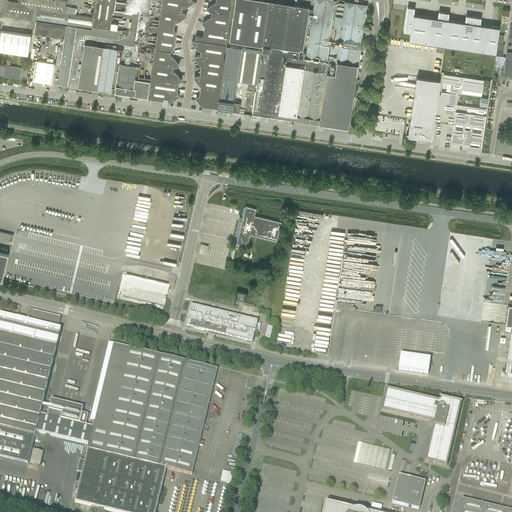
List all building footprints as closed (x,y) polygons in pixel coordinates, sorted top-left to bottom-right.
[(35,20),(67,25),(77,27),(91,29),(91,26),(92,17),(74,14),(75,8),(69,7),(69,8),(65,8),(66,0),(7,0),(5,16),(35,20)] [(95,0),(93,17),(92,26),(110,29),(114,0),(95,0)] [(163,0),(162,9),(182,12),(182,7),(185,8),(193,1),(192,0),(163,0)] [(211,13),(230,16),(232,1),(222,0),(215,0),(216,2),(207,8),(209,11),(212,12),(211,13)] [(252,114),(295,120),(305,58),(306,52),(302,51),(301,57),(298,57),(300,49),(302,50),(309,7),(268,1),(269,1),(268,3),(263,3),(263,0),(261,0),(235,0),(229,41),(262,46),(261,51),(261,52),(252,114)] [(349,121),(349,120),(345,119),(352,103),(352,102),(358,64),(367,5),(347,2),(344,1),(337,0),(335,0),(313,0),(314,2),(305,58),(295,120),(295,121),(296,121),(296,120),(307,122),(318,124),(319,124),(326,125),(348,128),(349,121)] [(407,7),(404,31),(410,32),(409,41),(495,54),(499,27),(480,24),(481,18),(466,15),(465,22),(448,19),(449,13),(439,11),(438,18),(413,14),(414,8),(407,7)] [(162,9),(159,25),(174,27),(175,21),(178,22),(186,15),(184,12),(182,12),(162,9)] [(204,26),(227,30),(230,16),(211,13),(211,16),(202,23),(204,26)] [(61,65),(58,85),(67,86),(68,81),(73,44),(74,44),(76,33),(76,31),(77,27),(67,25),(61,65)] [(159,25),(156,49),(171,51),(173,51),(176,31),(174,31),(174,27),(159,25)] [(195,39),(225,44),(227,30),(204,26),(203,36),(195,35),(195,39)] [(0,37),(0,50),(28,55),(31,35),(1,31),(0,37)] [(200,55),(223,59),(225,44),(195,39),(192,41),(198,50),(201,50),(200,55)] [(117,48),(83,44),(77,87),(111,92),(117,48)] [(505,57),(503,75),(511,76),(511,45),(507,44),(505,57)] [(222,78),(227,46),(226,46),(224,59),(223,59),(200,55),(198,55),(195,57),(201,66),(200,75),(222,78)] [(217,108),(232,111),(242,49),(227,46),(222,78),(219,94),(217,108)] [(156,49),(153,64),(173,66),(176,67),(179,65),(172,56),(170,56),(171,51),(156,49)] [(242,49),(232,111),(239,112),(240,102),(238,102),(237,103),(233,102),(236,87),(240,87),(241,81),(249,82),(244,112),(245,113),(251,115),(251,117),(252,117),(252,114),(261,52),(261,51),(242,49)] [(35,61),(32,81),(33,81),(37,81),(47,83),(52,84),(55,64),(50,63),(41,61),(35,61)] [(0,75),(3,75),(3,76),(19,78),(20,68),(0,64),(0,75)] [(114,93),(135,96),(136,87),(133,86),(134,79),(136,66),(122,64),(119,84),(116,83),(114,93)] [(153,64),(151,79),(179,83),(179,82),(181,80),(175,71),(173,71),(173,66),(153,64)] [(20,73),(19,78),(26,79),(29,65),(25,65),(25,68),(20,67),(20,68),(20,73)] [(200,86),(200,91),(219,94),(222,78),(200,75),(197,75),(194,77),(200,86)] [(442,83),(441,91),(449,92),(461,94),(481,96),(482,93),(483,84),(484,80),(464,77),(459,77),(444,75),(443,78),(442,83)] [(406,136),(406,137),(410,137),(410,138),(412,138),(412,137),(431,140),(440,80),(417,77),(408,133),(407,133),(406,133),(406,136)] [(136,87),(135,96),(148,98),(150,82),(134,79),(133,86),(136,87)] [(179,83),(151,79),(148,98),(149,98),(163,100),(164,98),(168,99),(168,101),(171,101),(179,95),(177,92),(179,83)] [(217,108),(219,94),(200,91),(199,95),(196,98),(202,106),(205,107),(205,106),(217,108)] [(441,92),(438,113),(448,114),(448,113),(453,114),(456,94),(441,92)] [(480,98),(479,106),(486,108),(488,99),(480,98)] [(451,142),(451,143),(456,143),(457,143),(460,144),(465,145),(466,145),(471,145),(472,146),(476,146),(477,146),(480,147),(481,147),(481,146),(486,109),(456,105),(451,140),(451,142)] [(497,137),(495,150),(496,150),(511,152),(511,139),(497,138),(497,137)] [(236,244),(247,247),(250,235),(277,241),(281,222),(255,216),(256,209),(245,206),(236,244)] [(296,212),(295,229),(320,232),(322,214),(296,212)] [(330,234),(329,245),(337,246),(337,242),(343,243),(344,235),(346,235),(346,228),(332,227),(331,230),(334,230),(334,234),(330,234)] [(206,254),(208,245),(200,244),(198,253),(206,254)] [(0,279),(2,280),(9,254),(0,251),(0,279)] [(286,282),(299,285),(303,264),(297,263),(297,262),(290,260),(288,272),(286,282)] [(319,342),(328,343),(334,300),(325,299),(324,302),(319,301),(313,341),(319,342)] [(191,305),(189,312),(186,327),(208,332),(209,332),(210,333),(212,334),(213,333),(214,333),(252,343),(255,330),(259,331),(261,324),(257,323),(257,321),(191,305)] [(291,343),(294,310),(281,308),(277,346),(286,347),(286,343),(291,343)] [(0,458),(28,465),(33,444),(33,443),(36,434),(36,432),(85,444),(88,445),(87,450),(88,450),(85,462),(80,460),(77,473),(82,474),(79,485),(78,485),(76,493),(77,493),(75,502),(75,503),(108,511),(112,511),(155,511),(156,511),(157,505),(162,486),(166,469),(172,470),(192,475),(199,445),(203,446),(203,444),(204,442),(200,441),(217,369),(172,358),(127,348),(115,398),(103,396),(102,399),(114,402),(108,429),(93,426),(93,427),(89,426),(61,419),(62,413),(49,410),(47,416),(40,414),(60,332),(61,329),(58,329),(61,318),(30,310),(29,313),(28,313),(27,315),(26,321),(17,319),(0,314),(0,458)] [(462,403),(439,397),(439,398),(439,401),(386,389),(381,411),(434,423),(425,461),(447,466),(461,403),(462,403)] [(476,425),(489,418),(487,415),(475,422),(476,425)] [(364,444),(359,464),(385,471),(390,450),(367,445),(364,444)] [(29,463),(40,466),(43,452),(33,450),(29,463)] [(221,481),(230,483),(233,473),(223,471),(221,481)] [(425,482),(418,481),(398,476),(392,504),(419,510),(425,482)] [(511,511),(473,502),(462,500),(458,511),(511,511)] [(364,511),(363,511),(362,511),(360,511),(359,510),(357,510),(356,510),(354,510),(325,503),(322,511),(364,511)]
